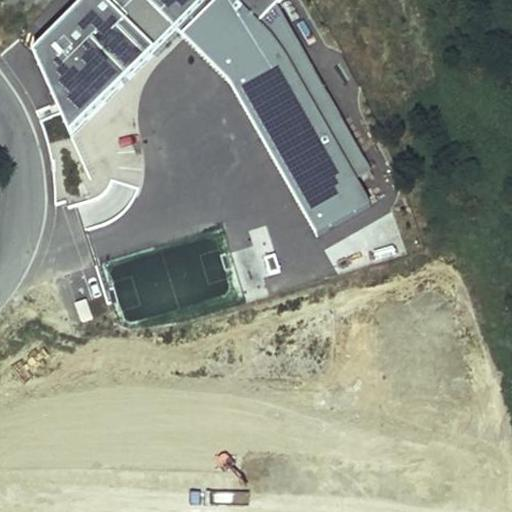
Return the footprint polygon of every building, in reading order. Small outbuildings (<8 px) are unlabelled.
[(209,0),(90,0),(35,56),(72,138),(178,32),(209,0)] [(209,0),(178,32),(182,36),(230,84),(317,238),(371,206),(357,182),(372,173),(277,7),(283,0),(209,0)] [(247,230),(252,245),(230,252),(242,288),(282,274),(265,224),(247,230)] [(113,272),(123,320),(177,309),(168,261),(113,272)] [(95,318),(89,301),(75,305),(81,323),(95,318)]
